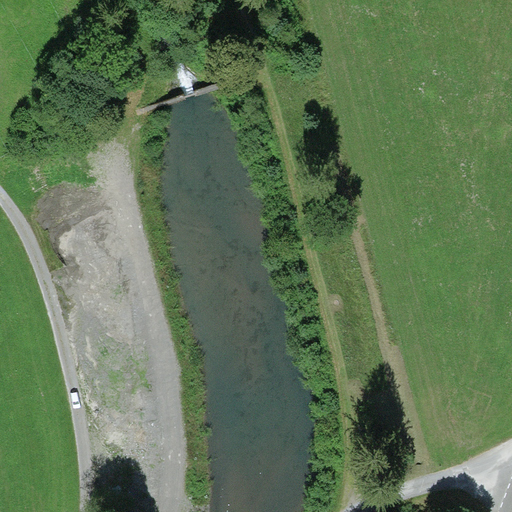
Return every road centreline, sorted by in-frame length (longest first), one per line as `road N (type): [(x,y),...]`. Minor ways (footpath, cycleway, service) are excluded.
road 1 (track): [(226,0),(267,75),(332,310),(359,506)]
road 2 (track): [(166,511),(175,473),(164,366),(120,175)]
road 3 (track): [(511,454),(353,511)]
